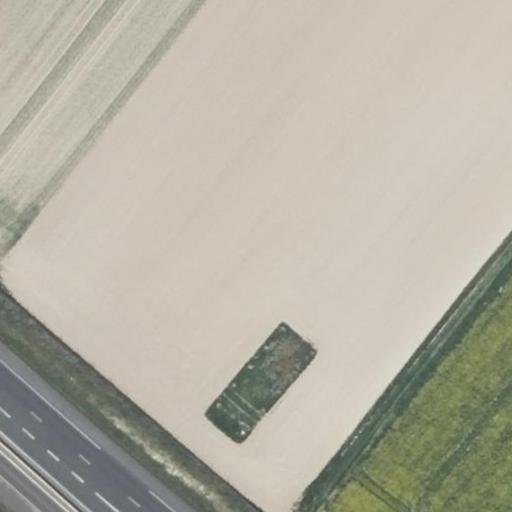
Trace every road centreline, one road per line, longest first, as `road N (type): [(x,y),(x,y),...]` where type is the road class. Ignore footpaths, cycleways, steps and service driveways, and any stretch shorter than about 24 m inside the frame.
road 1 (track): [(380,416),(511,248)]
road 2 (motorway): [(103,486),(0,394)]
